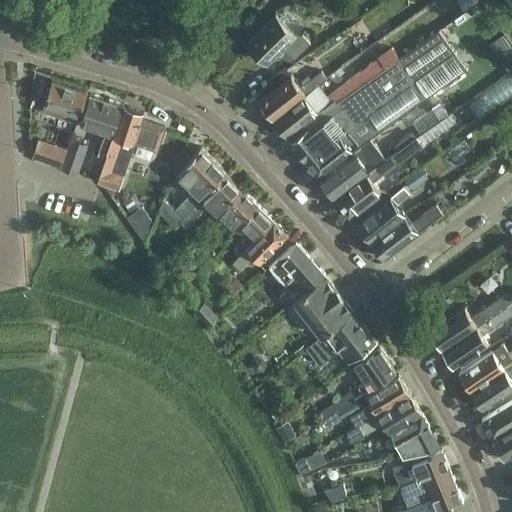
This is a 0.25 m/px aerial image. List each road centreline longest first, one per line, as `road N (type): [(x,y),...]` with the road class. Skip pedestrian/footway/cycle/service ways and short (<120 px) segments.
road 1 (residential): [(371,289),(209,112),(162,83),(0,39)]
road 2 (residential): [(483,511),(475,471),(371,289)]
road 3 (residential): [(371,289),(511,185)]
